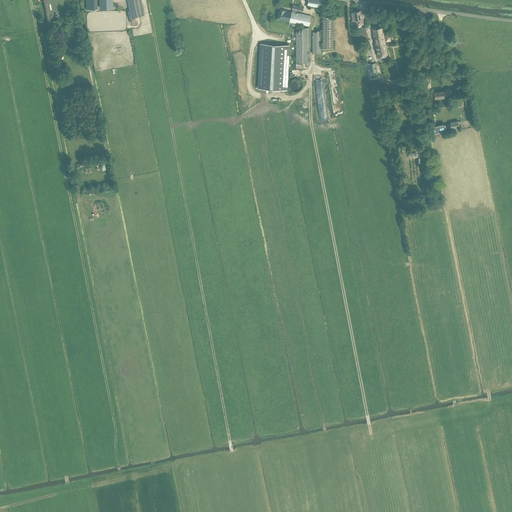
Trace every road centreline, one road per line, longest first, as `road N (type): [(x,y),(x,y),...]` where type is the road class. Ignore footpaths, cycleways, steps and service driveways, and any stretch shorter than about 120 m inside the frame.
road 1 (track): [(118,465),(31,0)]
road 2 (track): [(231,451),(148,0)]
road 3 (unclassified): [(347,0),(511,21)]
